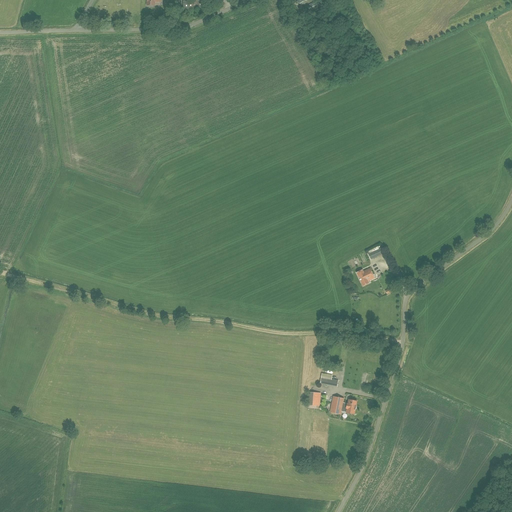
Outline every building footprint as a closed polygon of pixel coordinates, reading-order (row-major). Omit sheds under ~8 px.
[(207,3),(213,3),(213,0),(192,0),(192,1),(183,2),(184,10),(207,8),(207,3)] [(371,260),(384,253),(382,248),(368,254),(371,260)] [(374,278),(370,268),(363,271),(362,270),(356,272),(363,286),(369,283),(368,281),(374,278)] [(355,360),(348,360),(347,368),(374,370),(375,359),(355,358),(355,360)] [(346,385),(353,384),(353,373),(345,373),(346,385)] [(354,374),(352,386),(361,388),(364,375),(354,374)] [(329,379),(321,378),(320,383),(328,385),(337,386),(338,380),(329,378),(329,379)] [(309,405),(319,406),(320,393),(310,392),(309,405)] [(348,403),(343,402),(344,399),(333,396),(330,412),(341,414),(341,411),(347,412),(346,412),(354,414),(357,401),(349,400),(348,403)]
